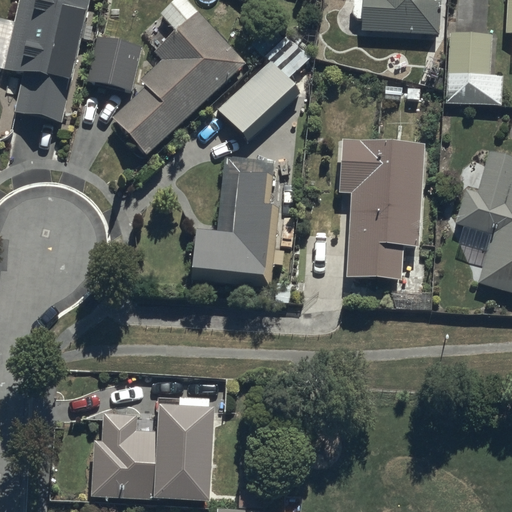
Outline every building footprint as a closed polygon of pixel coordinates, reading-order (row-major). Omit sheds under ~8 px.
[(88,0),(17,0),(2,69),(23,74),(15,112),(60,123),(88,0)] [(439,35),(440,0),(361,0),(360,31),(439,35)] [(244,63),(196,11),(155,48),(167,61),(109,114),(145,153),(244,63)] [(141,47),(97,37),(87,81),(131,91),(141,47)] [(495,42),(450,39),(446,111),(500,115),(502,84),(493,84),(495,42)] [(212,116),(244,152),(299,102),(267,66),(237,94),(234,90),(224,100),(226,103),(212,116)] [(415,281),(424,141),(344,136),(335,276),(415,281)] [(478,283),(511,292),(511,155),(477,145),(454,223),(492,234),(478,283)] [(270,284),(279,172),(237,169),(232,232),(195,229),(191,278),(270,284)] [(95,407),(90,495),(204,502),(210,414),(95,407)]
